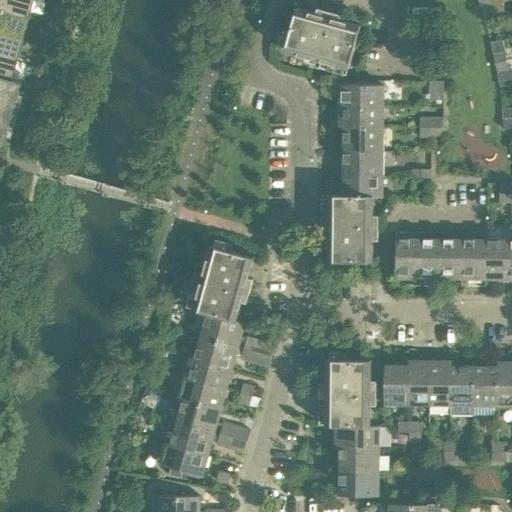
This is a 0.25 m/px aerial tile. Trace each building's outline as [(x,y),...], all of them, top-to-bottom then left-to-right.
[(0,0),(0,147),(18,83),(10,81),(31,0),(33,0),(40,2),(40,0),(0,0)] [(284,51),(317,59),(349,68),(361,25),(341,19),(342,14),(318,7),(316,13),(296,7),(284,51)] [(493,54),(495,63),(507,61),(505,51),(493,54)] [(507,61),(495,63),(497,72),(509,70),(507,61)] [(34,66),(30,78),(33,79),(38,80),(41,68),(35,66),(34,66)] [(340,84),(339,106),(339,127),(344,127),(343,194),(329,194),(328,261),(372,261),(373,241),(378,241),(379,215),(373,215),(373,196),(383,196),(384,85),(340,84)] [(420,117),(420,127),(432,127),(432,118),(420,117)] [(443,118),(432,118),(432,127),(443,127),(443,118)] [(504,129),(511,128),(511,118),(503,119),(504,129)] [(432,127),(420,127),(420,136),(431,136),(432,127)] [(412,181),(422,181),(422,169),(412,169),(412,181)] [(422,169),(422,181),(431,181),(431,170),(422,169)] [(500,184),(500,193),(511,193),(511,184),(500,184)] [(511,193),(500,193),(500,202),(511,202),(511,193)] [(396,277),(421,278),(422,254),(423,254),(423,232),(410,232),(410,254),(397,254),(396,277)] [(397,232),(397,254),(410,254),(410,232),(397,232)] [(421,278),(442,278),(442,238),(442,232),(423,232),(423,254),(422,254),(421,278)] [(442,254),(442,278),(462,278),(462,256),(474,256),(475,233),(462,232),(462,238),(442,238),(442,254)] [(462,278),(486,279),(486,239),(488,239),(488,233),(475,233),(474,256),(462,256),(462,278)] [(486,279),(510,279),(511,239),(488,239),(486,239),(486,279)] [(193,309),(207,313),(207,312),(236,320),(237,319),(242,301),(247,302),(254,278),(249,276),(254,257),(211,245),(193,309)] [(207,313),(201,335),(272,355),(275,344),(247,336),(247,338),(242,337),(246,322),(237,319),(236,320),(207,312),(207,313)] [(201,335),(195,357),(194,358),(233,368),(237,355),(242,357),(241,359),(269,366),(272,355),(201,335)] [(190,356),(184,377),(227,389),(233,368),(194,358),(195,357),(190,356)] [(326,426),(335,426),(335,425),(370,425),(371,406),(376,405),(377,380),(371,380),(371,359),(327,358),(326,388),(325,388),(325,390),(326,390),(326,394),(325,394),(325,396),(326,396),(326,426)] [(410,404),(430,405),(431,360),(409,360),(409,365),(410,365),(410,404)] [(430,405),(451,405),(451,365),(452,365),(452,360),(431,360),(430,405)] [(511,360),(498,361),(498,366),(499,366),(498,405),(511,405),(511,360)] [(384,404),(410,404),(410,365),(409,365),(385,364),(384,404)] [(450,414),(474,414),(474,365),(452,365),(451,365),(451,405),(450,414)] [(474,365),(474,414),(498,415),(498,405),(499,366),(498,366),(474,365)] [(178,398),(183,399),(183,398),(222,408),(227,389),(184,377),(178,398)] [(243,383),(240,392),(252,396),(255,386),(243,383)] [(252,396),(240,392),(237,402),(249,405),(252,396)] [(183,398),(183,399),(177,420),(248,441),(251,430),(224,422),(223,424),(218,423),(222,408),(183,398)] [(177,420),(171,443),(171,444),(209,455),(213,441),(218,442),(217,444),(245,452),(248,441),(177,420)] [(398,432),(409,432),(410,422),(398,422),(398,432)] [(410,422),(409,432),(421,432),(421,422),(410,422)] [(335,447),(340,447),(340,446),(380,447),(380,425),(370,425),(335,425),(335,426),(335,447)] [(421,432),(409,432),(409,441),(421,441),(421,432)] [(171,444),(171,443),(166,442),(160,464),(171,467),(169,474),(180,477),(182,470),(203,475),(209,455),(171,444)] [(444,442),(444,451),(456,451),(456,442),(444,442)] [(492,442),(492,452),(504,452),(504,442),(492,442)] [(340,447),(340,470),(379,471),(380,447),(340,446),(340,447)] [(411,458),(421,459),(421,447),(411,447),(411,458)] [(444,461),(456,461),(456,451),(444,451),(444,461)] [(456,451),(456,461),(473,461),(473,451),(456,451)] [(504,452),(492,452),(492,461),(504,462),(504,452)] [(416,477),(426,477),(426,465),(417,465),(416,477)] [(426,465),(426,477),(435,477),(435,465),(426,465)] [(230,473),(219,470),(216,479),(228,482),(230,473)] [(379,471),(340,470),(339,495),(379,495),(379,471)] [(160,495),(160,511),(233,511),(234,509),(205,509),(205,511),(200,511),(200,495),(160,495)] [(388,503),(388,511),(428,511),(428,504),(388,503)]
